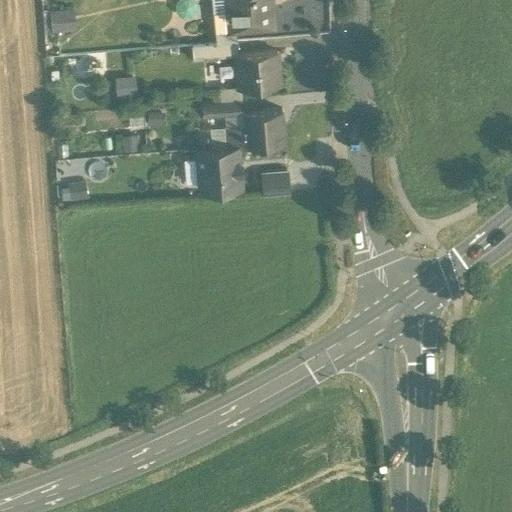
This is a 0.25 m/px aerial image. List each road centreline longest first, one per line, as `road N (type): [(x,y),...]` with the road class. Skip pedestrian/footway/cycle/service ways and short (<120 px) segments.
road 1 (tertiary): [(0,504),(189,429),(380,326)]
road 2 (residential): [(359,202),(354,0)]
road 3 (secondary): [(406,473),(420,445),(414,302)]
road 4 (secondary): [(380,326),(393,448),(406,473)]
road 5 (residential): [(359,202),(357,245),(380,326)]
road 6 (secondary): [(414,302),(511,226)]
